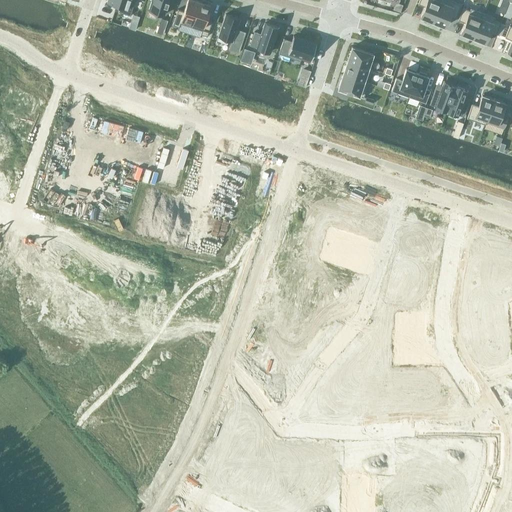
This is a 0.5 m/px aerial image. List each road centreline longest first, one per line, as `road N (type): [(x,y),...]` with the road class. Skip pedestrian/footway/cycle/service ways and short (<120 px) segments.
road 1 (residential): [(283,423),(363,313),(407,188)]
road 2 (residential): [(455,204),(443,338),(493,433)]
road 3 (residential): [(226,358),(296,151)]
road 4 (residential): [(283,423),(327,434),(493,433)]
road 5 (residential): [(63,231),(126,257),(226,358)]
road 6 (residential): [(63,231),(32,311),(14,391),(0,387)]
road 7 (residential): [(511,79),(402,34),(340,20)]
road 8 (residential): [(129,94),(296,151)]
road 9 (residential): [(129,94),(63,231)]
road 10 (residential): [(296,151),(340,20)]
road 11 (residential): [(171,482),(226,358)]
road 12 (unknown): [(19,191),(63,72)]
